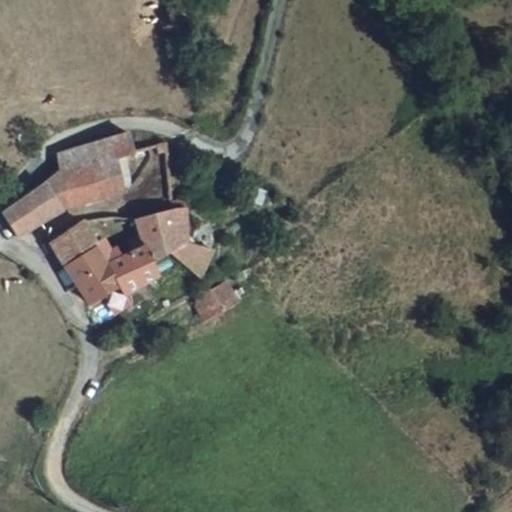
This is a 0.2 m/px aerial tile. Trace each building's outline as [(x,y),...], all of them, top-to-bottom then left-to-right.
[(131,150),(124,132),(50,166),(58,184),(124,153),(131,150)] [(124,153),(58,184),(18,207),(28,229),(60,216),(134,191),(124,153)] [(91,231),(51,243),(87,297),(122,276),(131,289),(164,267),(156,247),(166,241),(197,268),(215,237),(202,226),(198,220),(196,216),(192,201),(173,207),(120,223),(134,245),(111,260),(91,231)] [(223,280),(213,288),(229,301),(232,304),(238,300),(223,280)] [(202,296),(209,291),(206,287),(199,291),(202,296)] [(229,301),(213,288),(209,291),(202,296),(199,299),(203,305),(200,308),(206,316),(229,301)] [(229,301),(206,316),(210,321),(232,304),(229,301)]
